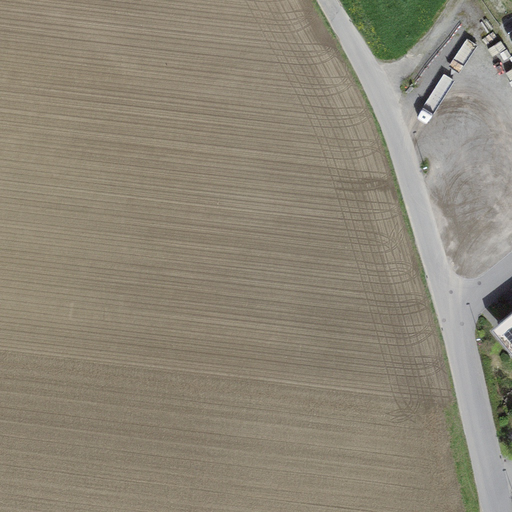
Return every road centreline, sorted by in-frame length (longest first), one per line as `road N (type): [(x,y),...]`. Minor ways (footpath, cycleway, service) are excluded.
road 1 (unclassified): [(454,316),(386,87),(335,0)]
road 2 (unclassified): [(493,511),(454,316)]
